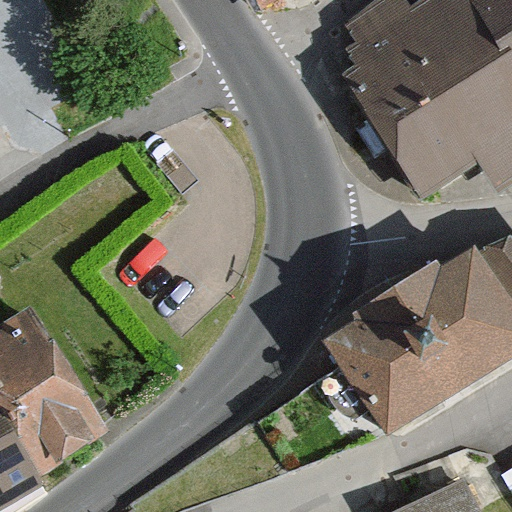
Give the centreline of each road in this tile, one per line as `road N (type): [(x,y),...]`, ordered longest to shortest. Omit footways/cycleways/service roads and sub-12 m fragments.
road 1 (secondary): [(309,238),(301,287),(248,385),(192,441),(93,511)]
road 2 (residential): [(260,64),(60,164),(0,207)]
road 3 (residential): [(511,396),(378,473),(285,511)]
road 4 (residential): [(511,223),(309,238)]
road 5 (secondary): [(309,238),(291,126),(260,64)]
